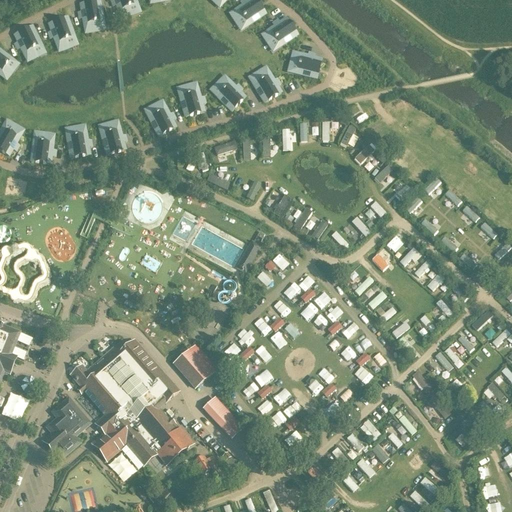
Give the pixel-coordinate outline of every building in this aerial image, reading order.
[(109,2),(111,9),(115,7),(121,22),(133,18),(130,10),(139,7),(136,0),(112,0),(113,0),(109,2)] [(255,0),(250,0),(247,2),(246,0),(243,0),(239,3),(241,6),(228,15),(235,26),(242,21),(247,29),(267,16),(255,0)] [(289,0),(283,0),(282,2),(294,11),(298,6),(289,0)] [(76,14),(77,21),(81,20),(84,36),(96,34),(95,26),(104,25),(100,1),(79,5),(80,13),(76,14)] [(208,19),(213,16),(206,2),(201,5),(208,19)] [(68,18),(47,25),(50,33),(46,34),(49,41),(52,40),(58,55),(70,51),(67,43),(76,40),(68,18)] [(273,27),(260,36),(267,47),(274,42),(279,50),(298,37),(286,18),(279,23),(277,20),(271,24),(273,27)] [(291,21),(302,36),(306,33),(296,18),(291,21)] [(13,45),(16,52),(20,50),(27,65),(38,59),(35,52),(43,48),(33,27),(13,36),(17,44),(13,45)] [(229,31),(237,45),(243,41),(235,27),(229,31)] [(326,41),(336,48),(340,44),(330,37),(326,41)] [(236,52),(245,65),(250,61),(241,48),(236,52)] [(0,50),(0,78),(7,83),(14,73),(8,68),(14,61),(0,50)] [(322,60),(315,58),(316,54),(308,52),(307,56),(292,52),(289,65),(296,67),(294,76),(317,82),(322,60)] [(211,79),(216,77),(209,61),(204,63),(211,79)] [(255,75),(259,81),(251,86),(264,106),(283,95),(279,88),(282,86),(278,79),(275,81),(266,68),(255,75)] [(221,92),(214,98),(231,115),(246,99),(241,93),(244,90),(238,85),(235,88),(224,77),(215,86),(221,92)] [(184,87),(186,95),(177,98),(184,120),(205,114),(203,106),(207,105),(205,98),(201,99),(196,84),(184,87)] [(170,116),(163,101),(151,107),(155,114),(147,119),(158,140),(177,129),(174,122),(177,120),(174,114),(170,116)] [(361,117),(366,126),(378,119),(373,110),(361,117)] [(415,129),(424,114),(419,110),(409,126),(415,129)] [(128,143),(126,136),(122,137),(118,122),(106,125),(108,133),(99,135),(105,158),(127,152),(125,144),(128,143)] [(426,136),(431,141),(442,128),(437,123),(426,136)] [(13,152),(17,154),(21,147),(17,145),(25,131),(14,125),(10,132),(2,127),(0,130),(0,153),(9,159),(13,152)] [(369,133),(374,142),(390,134),(386,125),(369,133)] [(91,157),(90,149),(94,148),(93,141),(89,142),(86,126),(73,128),(75,136),(65,138),(70,161),(91,157)] [(450,151),(459,136),(453,132),(444,148),(450,151)] [(51,166),(52,158),(56,159),(57,152),(53,151),(55,135),(42,134),(41,142),(32,141),(29,164),(51,166)] [(385,149),(392,155),(403,142),(397,136),(385,149)] [(266,150),(270,154),(272,153),(276,158),(283,153),(274,143),(266,150)] [(467,161),(475,149),(469,145),(461,158),(467,161)] [(247,146),(247,159),(259,160),(260,146),(247,146)] [(411,168),(421,157),(417,153),(406,164),(411,168)] [(365,154),(361,158),(366,163),(370,159),(365,154)] [(435,166),(423,181),(428,185),(441,170),(435,166)] [(451,181),(458,173),(452,167),(444,175),(451,181)] [(499,171),(492,184),(497,187),(504,174),(499,171)] [(438,192),(447,184),(443,180),(434,188),(438,192)] [(106,203),(109,196),(95,192),(93,199),(106,203)] [(488,213),(495,200),(489,197),(482,210),(488,213)] [(374,209),(384,220),(389,216),(379,205),(374,209)] [(32,211),(38,225),(43,222),(37,209),(32,211)] [(14,214),(9,217),(17,236),(22,233),(14,214)] [(82,217),(80,225),(97,230),(99,223),(82,217)] [(367,239),(373,235),(361,220),(356,224),(367,239)] [(43,235),(52,253),(58,250),(49,232),(43,235)] [(244,275),(259,249),(258,248),(264,236),(259,233),(253,245),(251,244),(236,270),(244,275)] [(348,251),(352,248),(340,235),(336,238),(348,251)] [(87,252),(90,245),(73,238),(70,245),(87,252)] [(31,239),(25,241),(33,259),(39,256),(31,239)] [(417,251),(404,265),(409,269),(422,255),(417,251)] [(18,252),(12,254),(18,270),(24,268),(18,252)] [(387,275),(393,271),(382,257),(376,260),(387,275)] [(270,263),(265,268),(270,274),(276,269),(270,263)] [(419,276),(424,281),(435,270),(430,265),(419,276)] [(285,273),(292,279),(298,272),(291,266),(285,273)] [(438,294),(449,281),(443,276),(432,289),(438,294)] [(19,278),(14,281),(24,296),(29,292),(19,278)] [(364,296),(376,285),(371,280),(359,291),(364,296)] [(448,298),(452,306),(458,302),(462,310),(471,305),(463,290),(448,298)] [(310,291),(300,299),(305,305),(314,296),(310,291)] [(376,311),(391,301),(387,296),(372,306),(376,311)] [(452,318),(456,315),(445,303),(441,306),(452,318)] [(85,320),(89,312),(83,309),(80,317),(85,320)] [(387,325),(399,315),(396,311),(383,320),(387,325)] [(483,333),(492,322),(487,317),(477,328),(483,333)] [(0,385),(4,375),(10,377),(17,358),(12,356),(21,333),(0,324),(0,321),(1,319),(0,318),(0,385)] [(429,319),(424,323),(436,335),(440,331),(429,319)] [(279,320),(269,328),(274,334),(284,325),(279,320)] [(337,323),(327,332),(332,337),(342,329),(337,323)] [(401,337),(413,328),(410,324),(398,332),(401,337)] [(497,345),(503,351),(511,341),(511,336),(509,333),(497,345)] [(24,335),(15,356),(28,361),(36,340),(24,335)] [(464,343),(475,357),(480,353),(469,339),(464,343)] [(180,393),(134,341),(128,347),(122,341),(100,360),(102,362),(97,366),(95,364),(87,371),(82,366),(69,377),(104,417),(91,428),(100,438),(91,446),(107,465),(121,452),(134,467),(136,468),(137,469),(139,469),(141,469),(142,468),(143,469),(157,457),(166,468),(194,446),(180,429),(178,431),(174,427),(176,426),(170,419),(169,421),(160,411),(180,393)] [(195,392),(219,371),(197,345),(172,366),(195,392)] [(249,349),(240,357),(244,363),(254,354),(249,349)] [(460,366),(464,362),(453,350),(449,354),(460,366)] [(365,355),(355,364),(360,369),(370,361),(365,355)] [(331,386),(321,394),(326,400),(335,391),(331,386)] [(266,387),(257,395),(262,401),(271,392),(266,387)] [(495,390),(501,403),(508,400),(501,387),(495,390)] [(451,393),(456,398),(461,393),(455,388),(451,393)] [(473,388),(464,396),(469,401),(478,393),(473,388)] [(231,442),(243,431),(214,400),(202,411),(231,442)] [(62,461),(80,445),(75,439),(90,426),(68,401),(52,415),(57,421),(51,426),(53,427),(48,431),(52,436),(45,442),(62,461)] [(402,422),(416,439),(421,434),(407,418),(402,422)] [(294,419),(285,427),(290,433),(299,424),(294,419)] [(372,422),(366,427),(377,441),(383,436),(372,422)] [(464,448),(477,439),(471,431),(466,435),(462,430),(454,436),(464,448)] [(391,440),(401,451),(406,447),(396,435),(391,440)] [(349,441),(362,455),(368,449),(355,436),(349,441)] [(419,461),(434,444),(428,439),(413,455),(419,461)] [(375,452),(387,465),(394,460),(382,446),(375,452)] [(341,450),(335,454),(339,460),(346,456),(341,450)] [(350,456),(355,463),(360,459),(355,452),(350,456)] [(201,477),(210,471),(217,483),(226,478),(213,458),(206,462),(203,458),(193,465),(201,477)] [(347,460),(344,466),(350,468),(353,463),(347,460)] [(363,462),(359,466),(371,479),(375,475),(363,462)] [(348,478),(342,484),(356,496),(361,490),(348,478)] [(430,479),(425,484),(438,498),(443,493),(430,479)] [(162,503),(171,495),(167,490),(158,498),(159,499),(156,501),(160,504),(162,502),(162,503)] [(89,495),(90,511),(99,511),(98,494),(89,495)] [(427,511),(431,506),(419,494),(414,498),(427,511)] [(78,498),(78,511),(86,511),(85,498),(78,498)]
